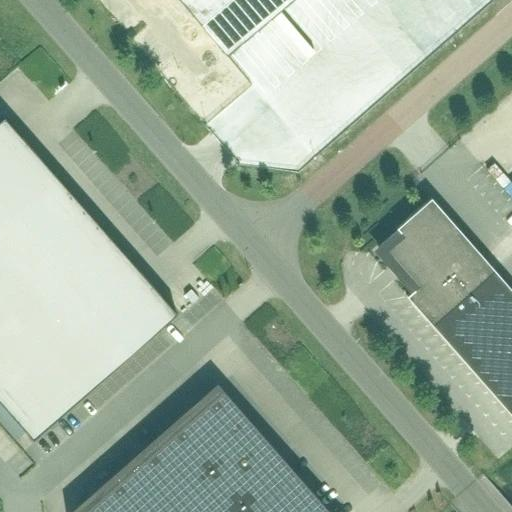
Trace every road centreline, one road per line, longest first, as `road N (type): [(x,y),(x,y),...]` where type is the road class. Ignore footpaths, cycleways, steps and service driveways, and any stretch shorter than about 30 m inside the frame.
road 1 (unclassified): [(486,511),(257,245)]
road 2 (unclassified): [(257,245),(511,21)]
road 3 (unclassified): [(257,245),(38,0)]
